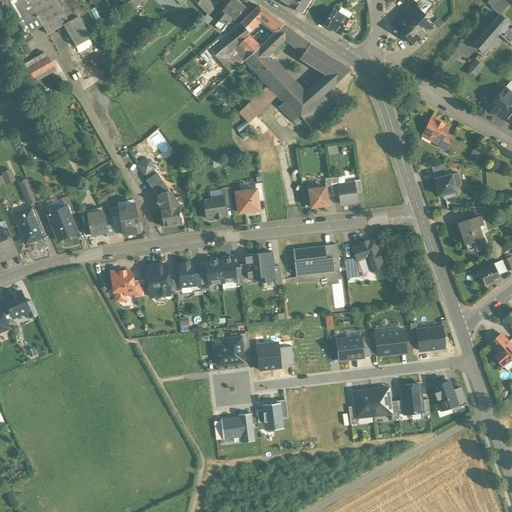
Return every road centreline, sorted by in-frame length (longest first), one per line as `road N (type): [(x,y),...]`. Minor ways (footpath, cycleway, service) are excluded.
road 1 (residential): [(0,282),(34,267),(155,244),(419,213)]
road 2 (residential): [(470,360),(231,390)]
road 3 (track): [(488,414),(313,511)]
road 4 (tertiary): [(419,213),(379,95),(361,70)]
road 5 (tertiary): [(511,480),(470,360)]
road 6 (tertiary): [(361,70),(261,0)]
